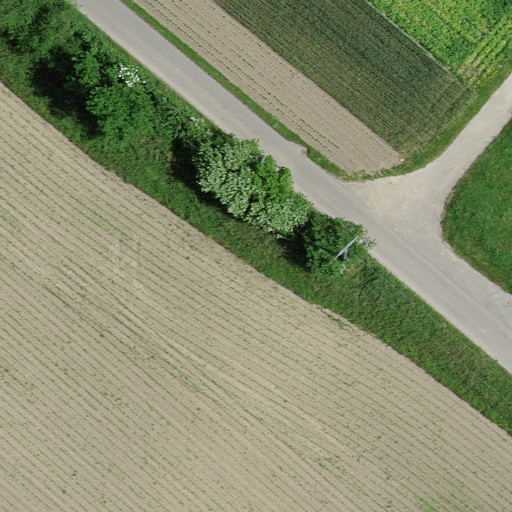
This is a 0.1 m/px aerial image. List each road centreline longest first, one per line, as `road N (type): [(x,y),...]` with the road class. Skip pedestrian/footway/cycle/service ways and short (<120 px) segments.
road 1 (track): [(93,0),(511,349)]
road 2 (track): [(386,243),(511,93)]
